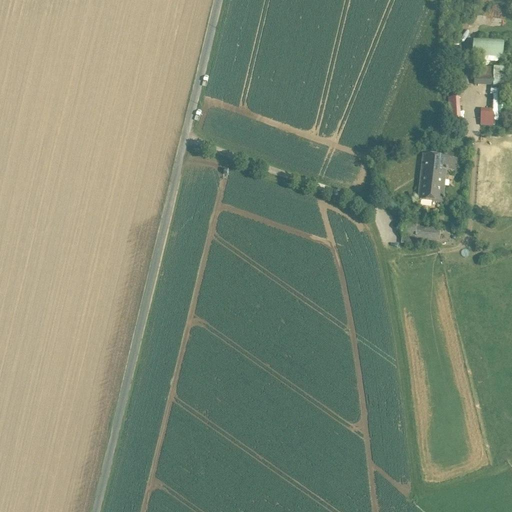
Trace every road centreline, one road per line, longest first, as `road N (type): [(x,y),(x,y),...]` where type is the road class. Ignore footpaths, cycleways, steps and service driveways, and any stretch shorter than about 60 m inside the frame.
road 1 (unclassified): [(96,511),(218,0)]
road 2 (track): [(476,138),(461,248),(385,257),(378,214),(185,139)]
road 3 (track): [(385,257),(418,487),(503,467)]
